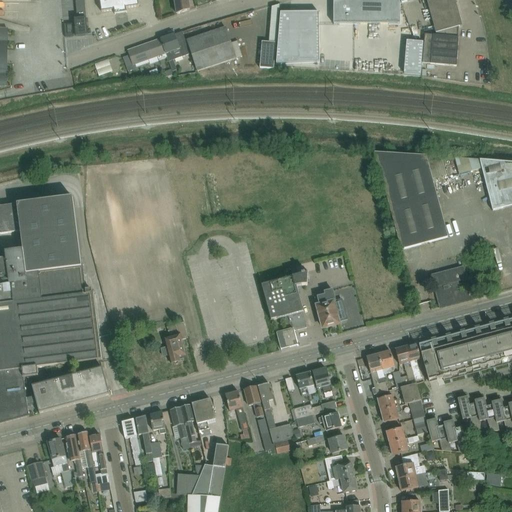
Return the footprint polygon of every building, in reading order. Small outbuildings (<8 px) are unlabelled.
[(74,28),(72,28),(73,33),(75,33),(75,37),(87,36),(86,36),(83,0),(76,0),(75,0),(75,5),(77,20),(74,20),(74,28)] [(99,0),(101,13),(114,11),(114,15),(120,14),(118,0),(99,0)] [(118,0),(120,14),(126,13),(126,9),(124,0),(118,0)] [(138,7),(137,0),(124,0),(126,9),(138,7)] [(189,11),(187,0),(174,0),(176,15),(189,11)] [(338,0),(333,2),(333,25),(360,25),(400,25),(400,9),(397,0),(338,0)] [(400,0),(401,3),(413,0),(425,0),(435,33),(436,33),(458,27),(461,26),(453,0),(400,0)] [(274,70),(276,44),(279,6),(271,8),(268,43),(262,43),(260,69),(274,70)] [(280,13),(276,65),(319,63),(319,13),(280,13)] [(72,24),(64,25),(65,38),(73,37),(73,33),(72,28),(72,24)] [(424,43),(422,67),(430,65),(455,67),(458,39),(457,39),(458,27),(436,33),(436,36),(433,36),(425,35),(424,43)] [(225,29),(216,32),(187,41),(197,72),(241,57),(236,42),(230,44),(225,29)] [(184,38),(176,41),(174,35),(160,40),(166,58),(168,63),(190,55),(184,38)] [(166,58),(160,40),(128,52),(130,57),(123,60),(127,72),(134,69),(133,66),(157,58),(158,61),(166,58)] [(407,41),(405,73),(421,75),(423,43),(407,41)] [(107,61),(95,66),(99,77),(111,73),(107,61)] [(447,238),(425,157),(374,154),(400,251),(447,238)] [(511,163),(479,160),(492,211),(511,206),(511,163)] [(0,425),(29,418),(27,407),(26,400),(23,378),(38,376),(36,369),(101,360),(93,295),(91,295),(91,291),(85,292),(82,267),(80,267),(71,198),(0,207),(0,234),(19,232),(22,251),(6,253),(7,258),(0,259),(0,425)] [(151,271),(158,271),(157,266),(162,266),(162,257),(150,258),(151,271)] [(440,308),(471,300),(468,291),(459,293),(456,281),(465,279),(462,269),(432,277),(440,308)] [(130,322),(172,313),(166,285),(164,286),(161,273),(109,285),(112,301),(124,298),(130,322)] [(297,346),(293,332),(307,329),(302,312),(295,287),(307,286),(308,275),(307,273),(288,278),(288,279),(262,286),(271,321),(284,317),(287,328),(288,329),(289,330),(290,330),(290,331),(276,334),(281,350),(297,346)] [(477,286),(480,298),(487,296),(484,284),(477,286)] [(325,296),(314,299),(323,329),(339,325),(338,322),(347,320),(342,301),(335,302),(332,291),(324,293),(325,296)] [(351,329),(359,329),(361,316),(352,316),(351,329)] [(511,326),(510,327),(508,320),(503,321),(505,328),(495,331),(493,324),(489,325),(490,332),(481,335),(479,328),(474,329),(476,336),(466,339),(464,332),(460,333),(461,340),(452,343),(450,336),(445,337),(447,344),(437,346),(436,340),(431,341),(432,348),(431,348),(432,352),(427,353),(421,355),(428,382),(429,382),(429,380),(433,379),(435,378),(436,380),(444,378),(443,376),(450,374),(450,376),(458,374),(458,372),(464,370),(465,372),(473,370),(472,368),(479,366),(479,368),(487,366),(487,364),(493,362),(494,364),(502,362),(501,360),(508,358),(508,361),(511,359),(511,326)] [(181,340),(186,339),(187,339),(183,324),(167,328),(169,338),(164,340),(166,348),(161,350),(163,357),(168,355),(171,365),(173,364),(173,365),(176,365),(178,364),(178,363),(180,362),(179,360),(183,359),(182,357),(185,356),(183,346),(181,340)] [(416,345),(406,348),(414,381),(421,379),(416,361),(420,360),(416,345)] [(414,381),(406,348),(395,350),(399,366),(404,365),(407,377),(400,379),(402,388),(415,385),(414,381)] [(390,352),(378,355),(382,371),(383,375),(393,373),(394,367),(390,352)] [(382,371),(378,355),(366,358),(376,395),(388,392),(384,378),(378,380),(377,373),(382,371)] [(331,392),(327,376),(325,369),(312,373),(316,389),(322,388),(323,394),(331,392)] [(109,396),(108,393),(102,370),(33,388),(35,397),(26,400),(27,407),(37,405),(39,415),(109,396)] [(296,377),(299,390),(307,388),(309,395),(315,393),(310,373),(296,377)] [(402,388),(400,379),(399,373),(393,375),(396,387),(397,389),(400,389),(402,388)] [(291,379),(285,380),(288,392),(294,390),(291,379)] [(273,401),(269,384),(258,387),(266,420),(273,418),(268,402),(273,401)] [(416,384),(415,385),(402,388),(400,389),(404,405),(409,404),(420,401),(416,384)] [(244,391),(248,407),(253,406),(256,419),(263,417),(256,388),(244,391)] [(238,392),(225,396),(229,412),(236,410),(241,432),(248,430),(238,392)] [(392,396),(377,400),(377,402),(378,406),(379,406),(380,412),(400,406),(398,401),(394,402),(392,396)] [(480,422),(475,404),(469,406),(467,397),(457,400),(462,420),(470,419),(472,429),(482,430),(480,422)] [(496,424),(492,406),(486,407),(484,399),(474,401),(475,404),(480,422),(487,420),(489,431),(499,432),(497,424),(496,424)] [(215,421),(210,400),(192,405),(199,433),(209,431),(207,423),(215,421)] [(511,419),(509,407),(509,408),(503,409),(501,400),(491,403),(492,406),(496,424),(497,424),(504,422),(506,432),(511,433),(511,419)] [(425,418),(420,401),(409,404),(413,421),(425,418)] [(334,402),(321,406),(321,407),(323,414),(336,410),(334,402)] [(180,408),(187,438),(189,445),(196,443),(191,423),(194,422),(189,405),(180,408)] [(313,416),(311,409),(310,406),(293,410),(295,421),(312,417),(313,416)] [(401,413),(400,406),(380,412),(382,418),(381,418),(382,422),(383,422),(383,423),(398,420),(397,414),(401,413)] [(323,414),(321,407),(311,409),(313,416),(323,414)] [(187,438),(180,408),(170,411),(174,427),(177,427),(180,440),(187,438)] [(166,435),(162,413),(150,416),(152,432),(159,431),(159,436),(166,435)] [(337,414),(318,419),(320,425),(323,424),(325,432),(341,428),(337,414)] [(153,462),(153,460),(150,445),(145,417),(135,420),(138,437),(142,436),(147,463),(153,462)] [(314,425),(312,417),(295,421),(297,429),(314,425)] [(276,429),(273,418),(266,420),(269,431),(276,429)] [(429,434),(425,418),(413,421),(417,437),(429,434)] [(444,427),(438,428),(436,419),(426,422),(431,443),(439,441),(441,452),(451,452),(449,444),(444,427)] [(122,425),(125,439),(130,438),(134,462),(141,461),(139,452),(133,420),(124,423),(122,425)] [(271,445),(268,433),(264,420),(257,422),(265,453),(275,450),(274,444),(273,445),(271,445)] [(453,421),(443,424),(444,427),(449,444),(456,442),(458,452),(468,453),(461,428),(455,429),(453,421)] [(292,441),(289,426),(276,429),(269,431),(273,445),(274,444),(276,444),(283,443),(292,441)] [(402,429),(386,434),(386,435),(387,439),(389,445),(407,440),(406,436),(404,436),(402,429)] [(77,435),(80,453),(78,453),(82,470),(87,469),(90,486),(96,484),(95,477),(92,463),(90,452),(87,433),(77,435)] [(75,436),(65,438),(68,454),(69,454),(70,462),(74,461),(78,478),(79,482),(84,481),(82,470),(78,453),(75,436)] [(100,436),(89,438),(92,452),(90,452),(92,463),(98,462),(101,476),(95,477),(96,484),(97,487),(109,485),(107,474),(100,436)] [(308,448),(324,443),(323,437),(307,441),(308,448)] [(347,451),(345,442),(344,437),(328,441),(332,455),(347,451)] [(406,445),(413,443),(412,439),(407,440),(389,445),(390,450),(391,455),(392,455),(392,456),(408,452),(406,445)] [(47,443),(51,461),(53,468),(61,466),(63,473),(69,471),(65,457),(60,440),(47,443)] [(295,451),(292,441),(283,443),(276,444),(274,444),(275,450),(277,455),(295,451)] [(159,444),(150,445),(153,460),(158,459),(162,458),(159,444)] [(433,450),(432,444),(420,447),(421,453),(433,450)] [(218,511),(222,488),(228,448),(217,446),(213,467),(205,466),(204,468),(200,477),(192,496),(187,496),(186,511),(218,511)] [(416,477),(414,470),(420,469),(417,456),(402,459),(402,460),(404,459),(405,466),(396,468),(398,480),(416,477)] [(354,478),(351,464),(343,465),(341,457),(325,460),(329,483),(332,482),(354,478)] [(161,476),(158,459),(153,460),(153,462),(153,464),(156,477),(161,476)] [(41,463),(26,467),(30,481),(45,477),(41,463)] [(156,477),(153,464),(147,465),(150,478),(156,477)] [(307,466),(300,468),(299,468),(301,476),(309,474),(307,466)] [(200,477),(204,468),(195,468),(197,477),(200,477)] [(447,480),(446,470),(439,471),(440,481),(447,480)] [(192,496),(200,477),(197,477),(177,476),(176,496),(187,496),(192,496)] [(63,494),(71,492),(68,477),(60,478),(63,494)] [(418,489),(416,477),(398,480),(401,492),(418,489)] [(357,492),(355,482),(354,478),(332,482),(333,488),(342,487),(343,494),(357,492)] [(171,498),(170,490),(158,491),(160,499),(171,498)] [(448,511),(448,491),(438,492),(438,511),(448,511)] [(147,502),(146,496),(146,492),(133,494),(135,503),(147,502)] [(402,502),(401,511),(419,511),(420,501),(402,502)]
